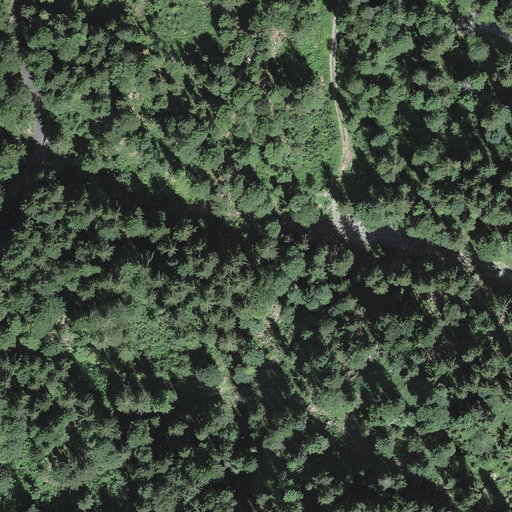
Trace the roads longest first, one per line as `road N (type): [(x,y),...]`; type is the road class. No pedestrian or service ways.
road 1 (unclassified): [(20,0),(38,147),(25,196),(0,225)]
road 2 (track): [(341,0),(332,42),(347,152),(332,185),(336,213)]
